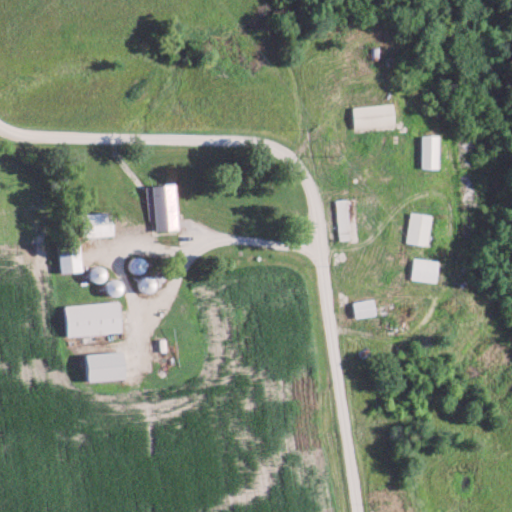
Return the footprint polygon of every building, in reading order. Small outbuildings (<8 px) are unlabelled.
[(350,105),(351,126),(391,125),(390,104),(350,105)] [(418,167),(435,168),(436,134),(419,134),(418,167)] [(152,229),(173,229),(171,183),(150,184),(152,229)] [(335,198),(336,239),(346,239),(345,198),(335,198)] [(403,241),(424,245),(429,215),(408,211),(403,241)] [(76,213),(76,236),(108,235),(107,212),(76,213)] [(77,271),(75,239),(53,241),(55,272),(77,271)] [(408,279),(433,281),(435,259),(410,257),(408,279)] [(350,300),(351,317),(372,315),(370,298),(350,300)] [(115,332),(114,301),(59,304),(60,335),(115,332)] [(80,353),(81,380),(119,378),(117,351),(80,353)]
